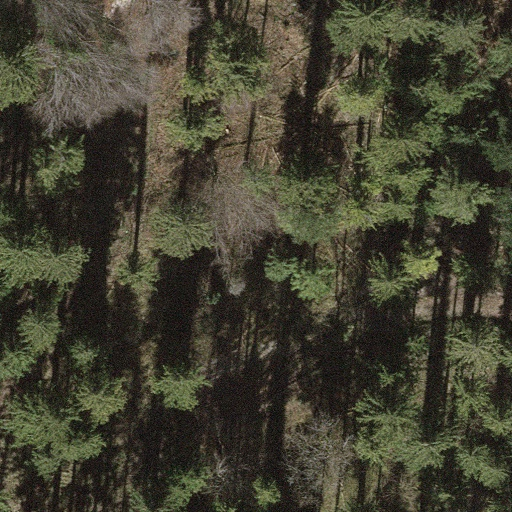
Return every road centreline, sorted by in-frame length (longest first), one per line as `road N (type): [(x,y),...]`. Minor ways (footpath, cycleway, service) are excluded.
road 1 (track): [(511,301),(484,291),(368,319),(194,430),(61,500),(0,480)]
road 2 (track): [(0,414),(133,227),(166,83),(161,32),(169,0)]
